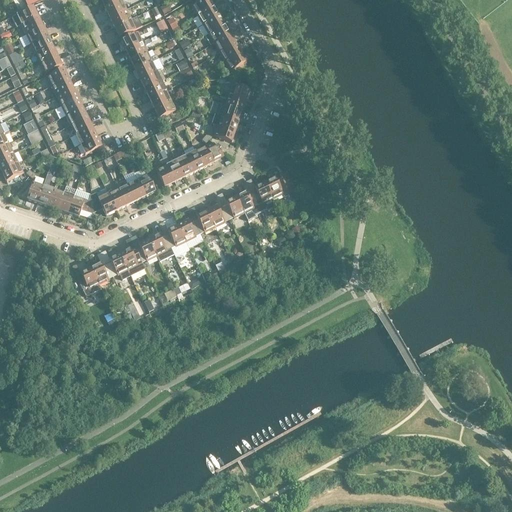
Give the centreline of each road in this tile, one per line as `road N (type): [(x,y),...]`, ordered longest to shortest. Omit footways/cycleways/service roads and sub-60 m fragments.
road 1 (residential): [(0,209),(87,245),(243,172),(277,68),(237,0)]
road 2 (residential): [(114,139),(142,125),(79,0)]
road 3 (residential): [(114,139),(52,0)]
